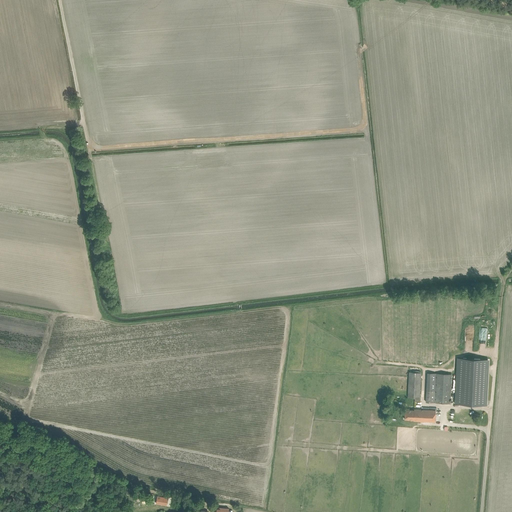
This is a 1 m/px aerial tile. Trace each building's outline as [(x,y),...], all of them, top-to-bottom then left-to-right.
[(485,405),(488,359),(458,357),(456,403),(485,405)] [(414,401),(420,401),(421,372),(409,372),(407,397),(415,398),(414,401)] [(426,402),(434,402),(436,373),(427,372),(426,402)] [(436,373),(435,397),(435,402),(450,403),(450,398),(451,374),(436,373)] [(414,420),(418,421),(435,422),(436,410),(414,409),(414,410),(405,409),(405,419),(414,419),(414,420)] [(157,496),(156,503),(166,505),(168,498),(157,496)]
